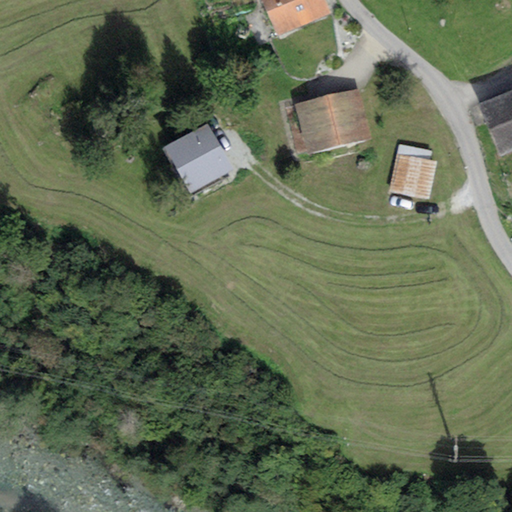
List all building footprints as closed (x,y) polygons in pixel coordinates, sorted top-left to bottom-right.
[(321,0),(264,0),(279,30),(326,9),(321,0)] [(354,94),(298,107),(308,151),(364,138),(354,94)] [(511,94),(484,106),(502,150),(511,145),(511,94)] [(206,129),(169,149),(192,191),(229,170),(206,129)] [(434,163),(398,156),(391,189),(427,197),(434,163)]
